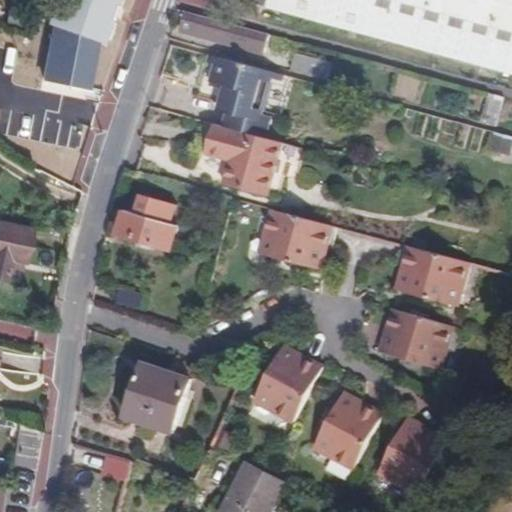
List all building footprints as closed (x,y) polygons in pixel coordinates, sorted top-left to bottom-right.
[(114,45),(129,0),(70,0),(61,27),(66,29),(56,83),(100,92),(109,43),(114,45)] [(511,73),(511,0),(271,0),(269,8),(511,73)] [(266,50),(271,32),(185,10),(181,23),(192,26),(191,29),(266,50)] [(330,60),(296,50),(292,69),(326,77),(330,60)] [(257,119),(260,110),(270,69),(205,51),(204,59),(212,61),(208,77),(223,82),(215,108),(221,109),(257,119)] [(500,127),(507,98),(491,94),(483,122),(500,127)] [(219,123),(263,134),(269,113),(260,110),(257,119),(221,109),(219,123)] [(266,193),(280,138),(263,134),(219,123),(212,122),(205,148),(229,154),(222,181),(266,193)] [(511,138),(497,135),(494,151),(511,155),(511,138)] [(42,141),(34,173),(81,184),(89,152),(42,141)] [(142,216),(175,225),(180,205),(147,196),(142,216)] [(326,223),(273,209),(265,236),(270,237),(265,255),(322,270),(328,244),(321,241),(326,223)] [(142,216),(129,212),(123,236),(177,251),(183,227),(175,225),(142,216)] [(31,223),(0,216),(0,275),(2,276),(6,263),(15,267),(17,256),(23,257),(31,223)] [(333,226),(326,223),(321,241),(328,244),(333,226)] [(270,237),(265,236),(260,254),(265,255),(270,237)] [(414,247),(410,246),(406,263),(410,264),(414,247)] [(410,264),(406,263),(399,291),(453,305),(457,287),(464,289),(470,261),(414,247),(410,264)] [(457,287),(453,305),(459,307),(464,289),(457,287)] [(125,307),(149,314),(154,298),(130,291),(125,307)] [(224,309),(205,303),(203,309),(200,321),(209,323),(221,317),(224,309)] [(395,311),(391,329),(396,330),(399,312),(395,311)] [(396,330),(391,329),(383,355),(438,369),(443,352),(448,354),(455,327),(399,312),(396,330)] [(284,348),(281,353),(297,362),(299,356),(284,348)] [(443,352),(438,369),(444,370),(448,354),(443,352)] [(297,362),(281,353),(258,398),(273,406),(271,412),(294,423),(323,369),(299,356),(297,362)] [(191,382),(145,364),(125,417),(170,434),(191,382)] [(357,408),(360,404),(343,395),(341,399),(357,408)] [(273,406),(258,398),(254,403),(271,412),(273,406)] [(333,454),(331,459),(354,471),(383,417),(360,404),(357,408),(341,399),(316,446),(333,454)] [(421,494),(448,443),(430,433),(433,429),(413,418),(411,417),(385,468),(400,476),(397,480),(421,494)] [(221,429),(213,445),(230,453),(238,436),(221,429)] [(448,443),(450,438),(433,429),(430,433),(448,443)] [(0,450),(8,452),(12,433),(0,430),(0,450)] [(314,451),(331,459),(333,454),(316,446),(314,451)] [(102,474),(127,480),(132,459),(108,453),(102,474)] [(271,511),(286,482),(248,463),(221,511),(271,511)] [(382,472),(397,480),(400,476),(385,468),(382,472)]
